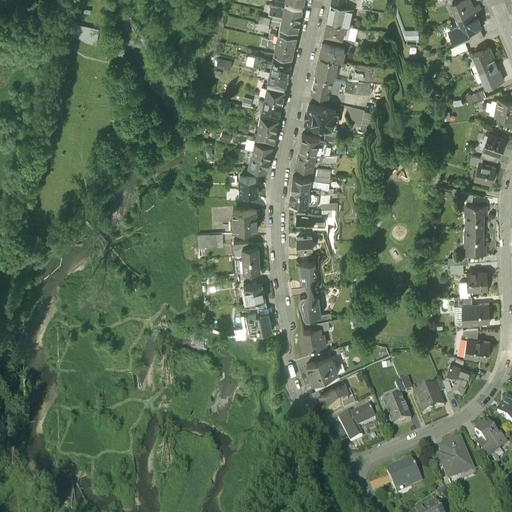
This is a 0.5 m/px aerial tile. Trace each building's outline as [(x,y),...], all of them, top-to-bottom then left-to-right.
[(469,0),(459,0),(452,3),(459,19),(474,12),(472,8),(469,0)] [(90,2),(78,1),(77,11),(74,11),(73,18),(76,18),(76,19),(90,21),(91,12),(89,12),(90,2)] [(306,12),(289,7),(286,20),(304,23),(306,12)] [(476,18),(474,12),(459,19),(465,35),(481,28),(476,18)] [(332,14),(329,33),(343,35),(351,36),(354,36),(357,17),(332,14)] [(304,23),(286,20),(284,31),(301,35),(304,23)] [(325,50),(343,54),(346,55),(351,36),(343,35),(329,33),(325,50)] [(300,39),(282,36),(281,39),(280,47),(298,51),(300,39)] [(280,47),(281,39),(272,37),(270,45),(280,47)] [(465,42),(453,47),(456,53),(467,48),(465,42)] [(298,51),(280,47),(277,58),(295,62),(298,51)] [(474,53),(480,70),(496,63),(489,47),(474,53)] [(340,68),(343,54),(325,50),(322,64),(340,68)] [(356,57),(349,56),(348,63),(354,65),(356,57)] [(294,66),(276,63),(274,74),(292,78),(294,66)] [(496,63),(480,70),(487,86),(503,80),(496,63)] [(75,66),(74,77),(87,79),(88,67),(75,66)] [(317,85),(337,90),(340,90),(342,79),(320,73),(317,85)] [(292,78),(274,74),(272,85),(289,89),(292,78)] [(268,102),(269,98),(263,96),(263,97),(260,97),(263,86),(258,84),(256,93),(253,93),(252,98),(260,100),(259,102),(262,103),(262,100),(268,102)] [(317,85),(313,104),(333,108),(335,96),(337,90),(317,85)] [(271,90),(269,98),(268,102),(286,105),(289,94),(271,90)] [(339,100),(351,102),(351,110),(361,110),(361,103),(356,103),(357,93),(349,92),(340,90),(337,90),(335,96),(340,97),(339,100)] [(483,90),(471,95),(473,101),(485,96),(483,90)] [(228,103),(230,95),(217,91),(214,100),(228,103)] [(511,100),(498,98),(495,115),(511,118),(511,100)] [(286,105),(268,102),(266,113),(284,117),(286,105)] [(313,104),(309,123),(327,127),(329,118),(342,121),(344,111),(333,108),(313,104)] [(356,114),(356,111),(344,111),(342,121),(341,122),(353,125),(368,125),(368,114),(356,114)] [(282,121),(264,118),(262,129),(280,133),(282,121)] [(280,133),(262,129),(259,142),(277,146),(280,133)] [(488,132),(482,148),(500,155),(506,138),(488,132)] [(305,142),(302,142),(301,149),(303,149),(302,155),(321,159),(330,161),(330,160),(334,143),(306,137),(305,142)] [(374,145),(363,142),(359,159),(371,162),(374,145)] [(257,154),(256,158),(274,162),(276,151),(258,147),(257,154)] [(481,162),(483,157),(471,153),(469,160),(478,162),(481,162)] [(274,162),(256,158),(253,170),(271,174),(274,162)] [(478,162),(474,177),(491,182),(496,166),(481,162),(478,162)] [(296,182),(314,186),(321,188),(324,174),(317,172),(317,170),(300,166),(296,182)] [(270,178),(253,174),(250,185),(268,189),(270,178)] [(296,182),(293,198),(311,202),(314,186),(296,182)] [(268,189),(250,185),(247,199),(265,203),(268,189)] [(470,212),(470,228),(482,228),(482,212),(485,212),(485,204),(466,204),(466,212),(470,212)] [(289,223),(307,225),(307,223),(308,212),(291,209),(289,223)] [(255,212),(237,212),(237,220),(238,220),(238,229),(240,229),(255,229),(255,212)] [(316,237),(317,227),(307,225),(289,223),(287,235),(305,237),(305,235),(316,237)] [(482,228),(470,228),(470,243),(466,243),(466,252),(485,252),(485,243),(482,243),(482,228)] [(240,229),(238,229),(229,229),(229,239),(240,239),(240,229)] [(319,235),(320,242),(330,242),(336,241),(336,236),(331,237),(331,234),(319,235)] [(330,242),(320,242),(320,249),(312,249),(311,254),(322,255),(323,249),(330,250),(330,242)] [(254,246),(230,247),(231,265),(255,264),(254,246)] [(322,261),(322,255),(311,254),(312,249),(294,248),(294,250),(294,256),(294,259),(322,261)] [(463,270),(463,262),(456,262),(449,263),(449,271),(463,270)] [(487,270),(467,271),(467,288),(488,287),(487,270)] [(310,272),(294,273),(295,285),(310,283),(310,272)] [(195,281),(195,288),(208,287),(207,274),(195,275),(195,281)] [(256,282),(246,283),(246,278),(231,280),(232,296),(257,294),(256,282)] [(257,294),(232,296),(233,309),(258,308),(257,294)] [(298,317),(312,315),(321,314),(318,295),(296,297),(298,317)] [(488,303),(462,304),(463,323),(489,321),(488,303)] [(259,319),(242,323),(245,339),(263,335),(259,319)] [(325,320),(314,321),(315,328),(320,327),(321,329),(330,328),(328,320),(325,320)] [(311,328),(301,330),(304,349),(314,347),(314,346),(323,345),(321,329),(320,327),(315,328),(311,328)] [(478,327),(464,328),(463,333),(468,334),(467,338),(476,339),(478,327)] [(463,333),(464,328),(457,328),(455,344),(456,344),(454,352),(487,358),(490,342),(476,339),(467,338),(468,334),(463,333)] [(247,344),(265,342),(263,335),(245,339),(247,344)] [(333,348),(318,352),(319,357),(329,355),(335,353),(333,348)] [(248,368),(249,369),(256,367),(257,369),(270,366),(266,349),(259,351),(258,349),(245,352),(248,368)] [(447,360),(450,362),(450,361),(461,366),(464,360),(450,354),(447,360)] [(332,366),(329,355),(319,357),(306,361),(311,380),(334,374),(332,366)] [(444,375),(445,377),(458,383),(453,394),(452,395),(462,399),(467,387),(469,388),(474,379),(472,378),(474,372),(461,366),(450,361),(450,362),(444,375)] [(340,364),(332,366),(334,374),(342,372),(340,364)] [(245,369),(247,376),(258,375),(257,369),(256,367),(249,369),(248,368),(245,369)] [(435,386),(434,387),(438,395),(445,392),(442,385),(439,377),(432,380),(435,386)] [(401,381),(394,383),(399,395),(405,392),(401,381)] [(447,397),(452,395),(453,394),(449,384),(447,383),(442,385),(445,392),(447,397)] [(340,406),(342,405),(347,402),(339,384),(333,387),(333,386),(321,391),(327,403),(325,403),(329,412),(340,407),(340,406)] [(434,387),(414,395),(423,416),(443,408),(438,395),(434,387)] [(401,398),(382,405),(392,429),(410,421),(401,398)] [(347,402),(342,405),(344,410),(355,405),(352,399),(347,402)] [(504,407),(502,406),(497,414),(511,424),(511,402),(509,400),(504,407)] [(349,414),(338,420),(347,439),(359,432),(357,429),(375,420),(368,406),(350,416),(349,414)] [(496,435),(494,432),(487,423),(475,433),(482,442),(477,446),(482,453),(481,453),(486,459),(506,443),(498,433),(496,435)] [(359,432),(347,439),(350,444),(362,438),(359,432)] [(441,454),(437,455),(442,466),(448,481),(456,478),(455,474),(471,467),(460,441),(439,450),(441,454)] [(442,466),(437,455),(432,458),(436,469),(442,466)] [(409,485),(410,487),(421,482),(411,461),(403,465),(404,467),(387,475),(395,492),(409,485)] [(435,493),(418,505),(422,511),(435,503),(435,504),(440,501),(435,493)] [(422,511),(420,511),(440,511),(435,504),(435,503),(422,511)]
